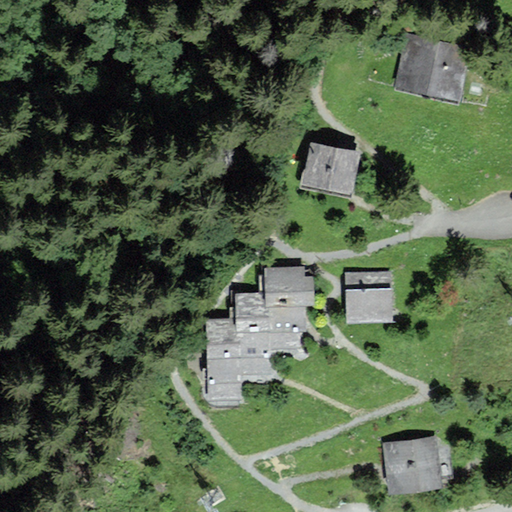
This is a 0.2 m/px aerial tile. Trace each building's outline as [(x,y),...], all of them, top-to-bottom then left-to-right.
[(411,38),(401,85),(456,97),(466,50),(411,38)] [(313,144),(307,181),(350,189),(357,152),(313,144)] [(302,278),(302,267),(268,268),(269,294),(239,295),(239,319),(210,320),(212,398),(239,397),(239,373),(269,372),(268,350),(298,349),(297,329),(304,329),(304,302),(312,301),(311,278),(302,278)] [(391,319),(390,273),(348,274),(349,319),(391,319)] [(434,438),(386,444),(391,491),(440,485),(434,438)]
